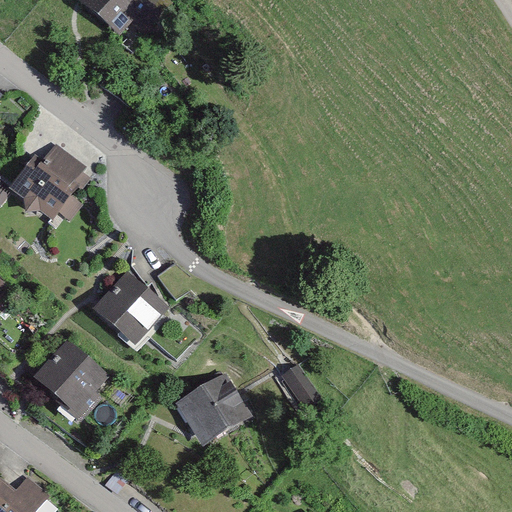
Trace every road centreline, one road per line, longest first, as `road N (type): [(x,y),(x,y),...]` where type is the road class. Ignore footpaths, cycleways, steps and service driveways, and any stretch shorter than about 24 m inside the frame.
road 1 (residential): [(0,54),(161,182),(162,242),(244,291)]
road 2 (residential): [(0,414),(121,511)]
